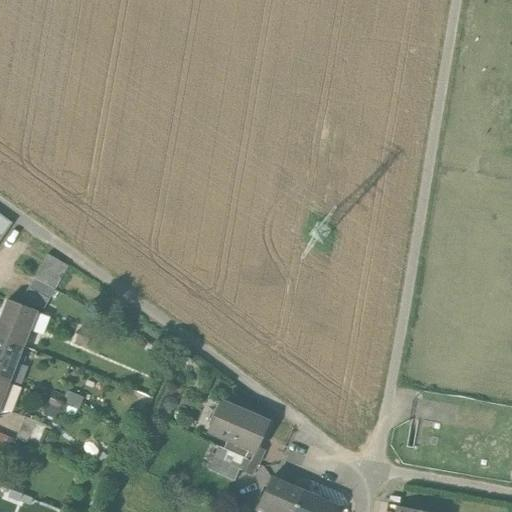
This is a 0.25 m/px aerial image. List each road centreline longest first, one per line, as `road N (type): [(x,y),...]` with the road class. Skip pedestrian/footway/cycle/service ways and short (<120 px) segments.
road 1 (track): [(455,0),(372,469)]
road 2 (track): [(511,497),(372,469)]
road 3 (residential): [(363,511),(372,469),(299,426)]
